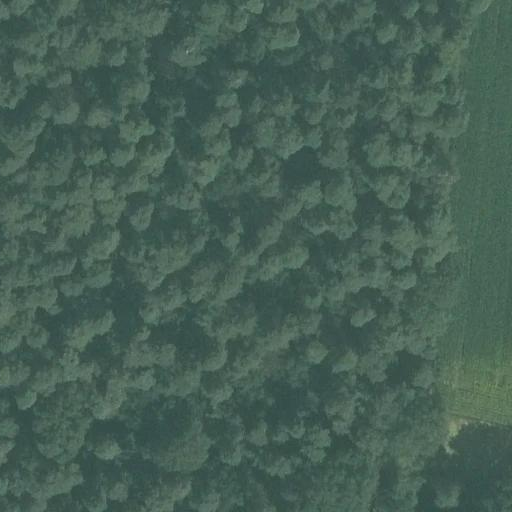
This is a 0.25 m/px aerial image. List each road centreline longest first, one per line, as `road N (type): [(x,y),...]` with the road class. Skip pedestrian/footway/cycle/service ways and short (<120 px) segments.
road 1 (track): [(511,500),(82,401),(0,373)]
road 2 (track): [(61,511),(158,0)]
